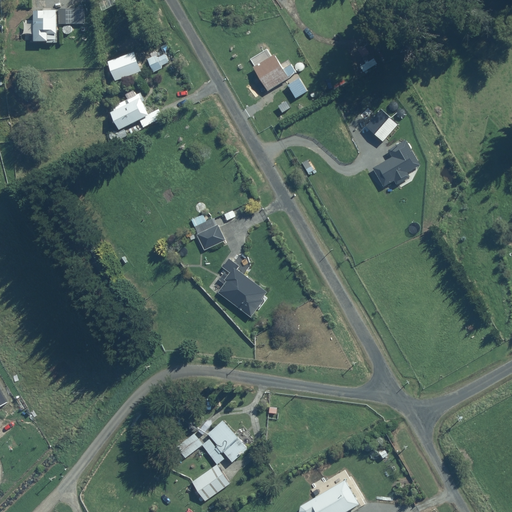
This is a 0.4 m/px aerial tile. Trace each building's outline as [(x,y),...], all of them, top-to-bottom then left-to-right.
[(81,9),(61,8),(61,24),(75,25),(75,19),(81,19),(81,9)] [(57,43),(57,9),(34,9),(34,40),(47,40),(47,43),(57,43)] [(14,66),(13,52),(6,53),(6,66),(14,66)] [(118,129),(137,119),(141,128),(163,117),(158,107),(147,113),(140,99),(144,97),(139,87),(133,90),(132,87),(124,91),(125,94),(120,96),(122,100),(107,108),(118,129)] [(203,214),(190,220),(204,249),(225,239),(218,223),(215,225),(212,219),(207,221),(203,214)] [(109,267),(99,245),(89,249),(94,261),(90,263),(94,273),(109,267)] [(267,291),(237,268),(239,265),(228,257),(221,266),(226,269),(212,287),(252,317),(265,299),(263,297),(267,291)] [(235,434),(222,419),(207,433),(217,444),(215,445),(222,452),(223,451),(232,461),(255,440),(243,427),(235,434)] [(202,446),(193,435),(174,451),(182,462),(202,446)] [(229,481),(216,464),(192,483),(205,500),(229,481)] [(342,511),(360,501),(345,476),(299,504),(303,511),(342,511)]
